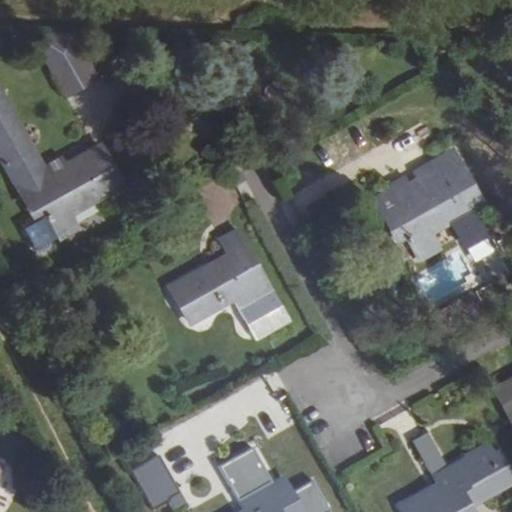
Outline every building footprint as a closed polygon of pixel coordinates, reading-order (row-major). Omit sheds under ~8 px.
[(128,72),(109,38),(78,55),(98,90),(128,72)] [(0,94),(0,162),(35,224),(45,218),(55,236),(58,242),(80,231),(70,214),(122,185),(100,145),(45,176),(0,94)] [(439,248),(431,233),(483,204),(453,151),(414,173),(426,195),(406,206),(396,189),(374,200),(397,244),(406,239),(416,256),(418,260),(439,248)] [(29,227),(38,244),(55,236),(45,218),(35,224),(29,227)] [(232,294),(256,338),(288,321),(237,229),(216,240),(226,258),(212,265),(218,276),(212,279),(206,269),(170,290),(188,324),(222,306),(219,300),(232,294)] [(416,256),(406,239),(397,244),(392,248),(400,264),(416,256)] [(454,323),(449,312),(434,321),(440,331),(454,323)] [(377,334),(369,320),(358,327),(366,341),(377,334)] [(511,428),(511,375),(490,388),(511,428)] [(427,434),(412,442),(442,496),(433,500),(427,490),(400,506),(403,511),(466,511),(458,497),(473,488),(481,502),(511,482),(511,473),(499,451),(493,455),(487,446),(447,469),(427,434)] [(250,450),(219,467),(244,511),(329,511),(313,482),(292,494),(284,480),(270,486),(250,450)]
